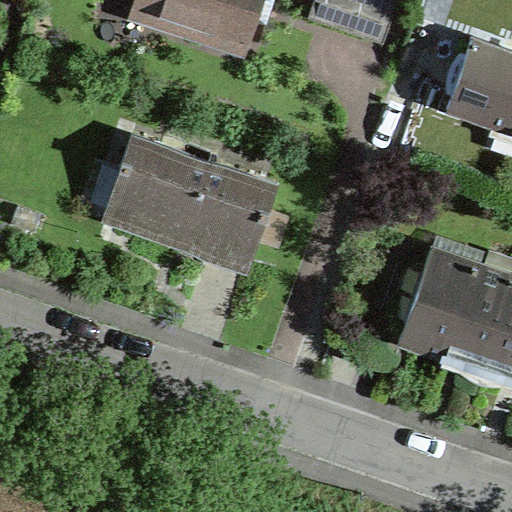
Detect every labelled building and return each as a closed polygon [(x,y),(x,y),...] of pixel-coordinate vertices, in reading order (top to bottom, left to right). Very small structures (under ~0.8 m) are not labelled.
[(134,0),(131,11),(245,48),(261,0),(134,0)] [(323,0),(317,17),(374,37),(386,0),(323,0)] [(511,128),(511,48),(471,34),(446,106),(511,128)] [(131,130),(120,165),(138,171),(123,214),(251,259),(278,181),(131,130)] [(484,367),(511,285),(511,270),(431,243),(398,338),(484,367)] [(511,377),(511,285),(484,367),(511,377)]
